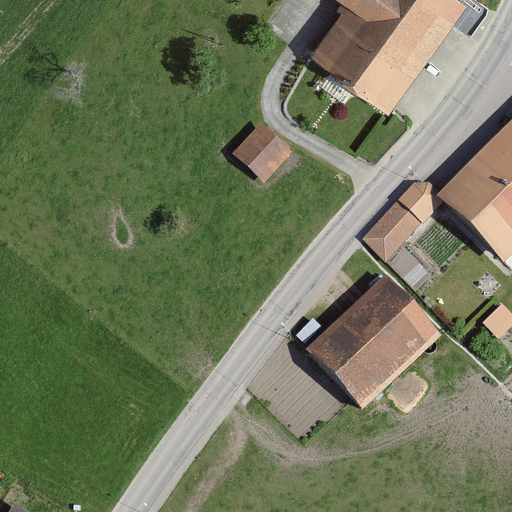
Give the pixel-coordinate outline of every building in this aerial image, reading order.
[(344,0),(310,45),(389,104),(465,0),(344,0)] [(288,144),(256,116),(234,152),(265,175),(288,144)] [(511,117),(457,172),(438,189),(446,196),(437,204),(508,263),(511,259),(511,117)] [(418,171),(360,232),(384,257),(437,204),(446,196),(438,189),(418,171)] [(444,335),(388,281),(311,347),(365,406),(444,335)] [(485,321),(499,334),(511,319),(511,310),(502,302),(485,321)] [(38,511),(15,498),(6,511),(38,511)]
